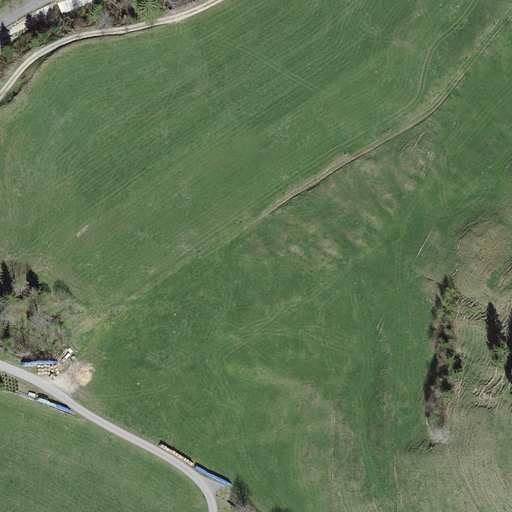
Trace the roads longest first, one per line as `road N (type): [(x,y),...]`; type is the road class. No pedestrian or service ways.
road 1 (track): [(0,365),(182,466),(207,490),(213,511)]
road 2 (track): [(0,94),(24,64),(58,43),(152,26),(216,0)]
